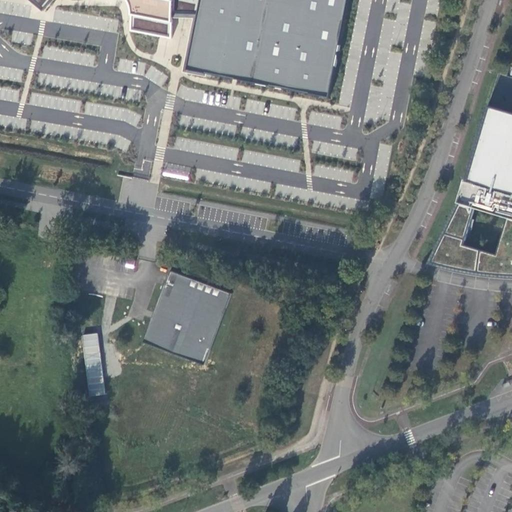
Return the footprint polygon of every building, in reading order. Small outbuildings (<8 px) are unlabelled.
[(30,0),(44,11),(52,0),(128,0),(129,1),(131,7),(132,13),(131,30),(172,38),(173,13),(198,14),(200,0),(30,0)] [(200,0),(198,14),(188,70),(330,98),(348,0),(200,0)] [(511,113),(498,109),(488,106),(465,180),(464,179),(457,202),(427,264),(430,264),(434,266),(438,267),(442,268),(446,269),(450,270),(454,271),(458,272),(463,273),(467,273),(471,274),(475,275),(480,276),(484,276),(488,277),(492,277),(496,277),(501,278),(505,278),(509,278),(511,278),(511,113)] [(233,292),(171,269),(144,340),(206,364),(233,292)] [(89,396),(105,394),(97,333),(81,335),(89,396)]
